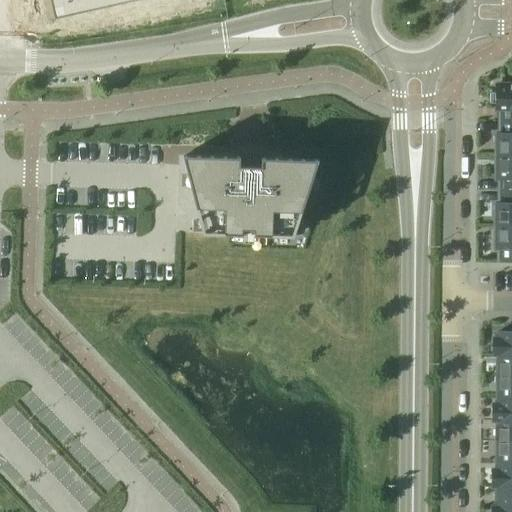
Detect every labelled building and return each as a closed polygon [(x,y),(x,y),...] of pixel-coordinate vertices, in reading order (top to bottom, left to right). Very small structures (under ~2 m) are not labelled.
[(68,0),(50,0),(54,19),(72,15),(68,0)] [(88,0),(68,0),(72,15),(91,11),(88,0)] [(107,0),(88,0),(91,11),(109,7),(107,0)] [(511,84),(496,84),(496,109),(499,109),(499,122),(511,121),(511,84)] [(499,134),(495,134),(495,156),(511,156),(511,121),(499,122),(499,134)] [(239,158),(183,156),(203,233),(229,234),(230,234),(240,234),(242,234),(242,229),(254,229),(254,235),(255,235),(265,235),(289,236),(289,221),(295,221),(297,222),(316,162),(282,159),(261,159),(261,154),(239,153),(239,158)] [(511,156),(495,156),(495,179),(499,179),(498,191),(511,191),(511,156)] [(498,203),(495,203),(495,226),(511,225),(511,191),(498,191),(498,203)] [(511,225),(495,226),(494,248),(498,248),(498,262),(511,261),(511,225)] [(493,338),(493,354),(511,354),(511,331),(497,332),(497,338),(493,338)] [(511,354),(493,354),(493,355),(497,355),(497,376),(511,375),(511,354)] [(511,375),(497,376),(497,397),(511,397),(511,375)] [(496,404),(492,404),(492,420),(511,419),(511,397),(497,397),(496,404)] [(511,420),(492,420),(492,421),(496,421),(496,441),(511,441),(511,420)] [(511,441),(496,441),(496,463),(511,463),(511,441)] [(496,469),(492,469),(492,486),(511,485),(511,463),(496,463),(496,469)] [(511,485),(492,486),(496,486),(496,506),(492,506),(492,507),(511,506),(511,485)]
